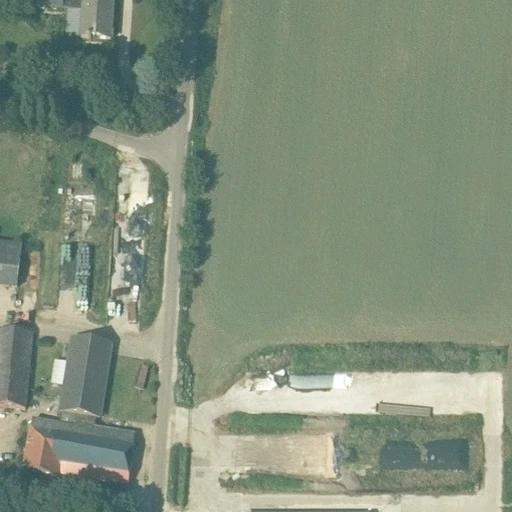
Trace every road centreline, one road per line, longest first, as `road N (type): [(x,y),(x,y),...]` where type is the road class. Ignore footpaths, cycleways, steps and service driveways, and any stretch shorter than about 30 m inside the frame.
road 1 (unclassified): [(153,511),(173,147)]
road 2 (unclassified): [(0,99),(173,147)]
road 3 (unclassified): [(173,147),(184,0)]
